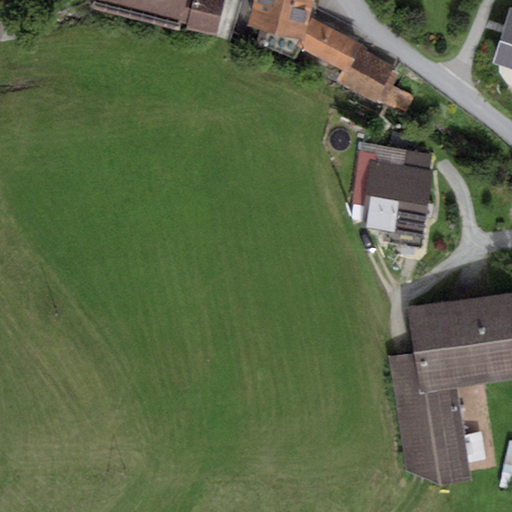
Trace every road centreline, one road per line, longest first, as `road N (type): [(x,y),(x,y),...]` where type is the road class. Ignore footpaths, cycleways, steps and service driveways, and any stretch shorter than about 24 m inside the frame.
road 1 (track): [(399,343),(397,306),(407,292),(476,245),(511,238)]
road 2 (residential): [(449,85),(389,42),(349,0)]
